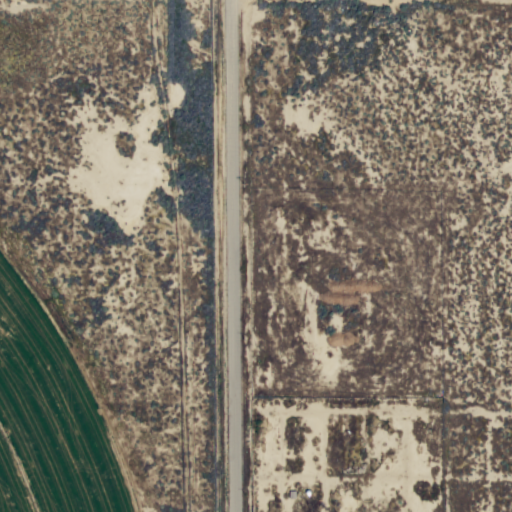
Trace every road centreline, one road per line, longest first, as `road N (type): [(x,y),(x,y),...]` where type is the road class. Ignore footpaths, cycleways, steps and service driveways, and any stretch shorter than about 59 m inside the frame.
road 1 (tertiary): [(218,511),(218,0)]
road 2 (residential): [(218,8),(0,5)]
